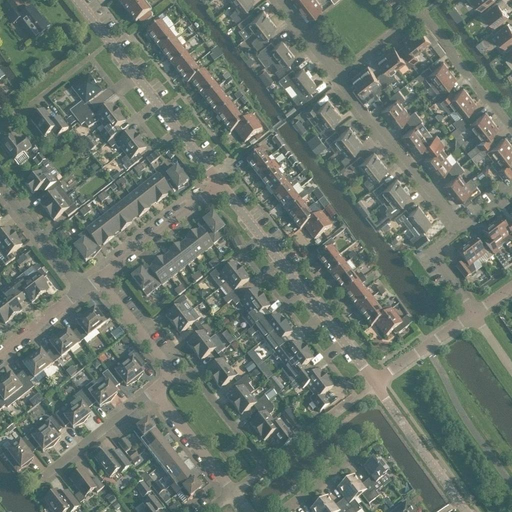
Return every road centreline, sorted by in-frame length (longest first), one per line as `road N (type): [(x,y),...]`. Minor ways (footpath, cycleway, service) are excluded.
road 1 (tertiary): [(372,385),(221,181)]
road 2 (tertiary): [(221,181),(80,0)]
road 3 (residential): [(464,221),(335,74)]
road 4 (residential): [(232,493),(264,468),(198,382),(175,375)]
road 5 (tertiary): [(465,511),(372,385)]
road 6 (residential): [(100,278),(221,181)]
road 7 (residential): [(511,122),(420,7)]
road 8 (residential): [(37,482),(152,394)]
road 9 (residential): [(83,293),(0,183)]
road 10 (residential): [(232,493),(152,394)]
road 11 (residential): [(372,385),(475,314)]
road 12 (residential): [(175,375),(100,278)]
